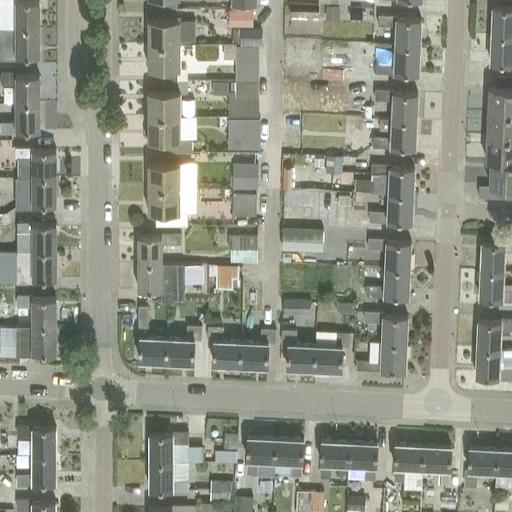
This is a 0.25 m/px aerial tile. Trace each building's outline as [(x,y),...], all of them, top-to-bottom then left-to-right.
[(16,27),(40,27),(40,0),(0,0),(1,9),(16,9),(16,27)] [(319,17),(319,5),(291,5),(290,16),(319,17)] [(339,19),(340,6),(327,5),(326,19),(339,19)] [(511,7),(493,6),(492,34),(511,34),(511,7)] [(148,44),(180,44),(180,39),(192,39),(192,20),(180,20),(180,19),(177,19),(177,8),(156,8),(156,19),(148,19),(148,44)] [(230,25),(253,25),(253,10),(230,10),(230,25)] [(363,10),(351,10),(350,19),(363,19),(363,10)] [(378,14),(378,24),(396,25),(396,43),(419,45),(420,17),(397,16),(397,14),(378,14)] [(40,55),(40,27),(0,27),(0,58),(17,58),(17,55),(40,55)] [(233,29),(233,42),(261,43),(262,31),(244,31),(244,29),(233,29)] [(511,34),(492,34),(491,62),(511,62),(511,34)] [(376,61),(376,72),(395,73),(395,71),(418,72),(419,45),(396,43),(395,62),(376,61)] [(148,44),(148,68),(156,68),(156,80),(177,80),(177,68),(180,69),(180,44),(148,44)] [(261,44),(237,44),(237,62),(260,62),(261,44)] [(1,71),(0,82),(16,82),(16,102),(40,102),(40,74),(17,74),(17,71),(1,71)] [(148,91),(148,115),(180,115),(180,91),(177,91),(177,80),(156,80),(156,91),(148,91)] [(259,97),(259,81),(236,81),(235,96),(259,97)] [(228,82),(213,82),(213,93),(228,94),(228,82)] [(488,110),(511,111),(511,86),(489,85),(488,110)] [(375,88),(374,98),(393,99),(392,117),(416,118),(417,91),(394,90),(394,89),(375,88)] [(1,121),(1,132),(18,132),(18,129),(40,129),(40,102),(16,102),(16,121),(1,121)] [(511,111),(488,110),(487,134),(511,135),(511,111)] [(180,137),(180,115),(148,115),(148,140),(156,140),(156,151),(177,151),(191,151),(191,137),(180,137)] [(372,135),(372,145),(391,146),(391,144),(415,145),(416,118),(392,117),(392,136),(372,135)] [(241,132),(242,118),(230,118),(230,131),(241,132)] [(511,135),(487,134),(485,160),(490,160),(511,160),(511,135)] [(18,176),(56,176),(56,149),(34,149),(34,146),(17,146),(17,157),(18,157),(18,176)] [(177,162),(177,151),(156,151),(156,162),(148,162),(148,187),(180,187),(180,162),(177,162)] [(342,155),(326,155),(326,172),(342,172),(342,155)] [(313,166),(324,166),(324,158),(313,158),(313,166)] [(511,160),(490,160),(489,185),(499,186),(498,197),(511,197),(511,160)] [(254,188),(255,162),(234,162),(233,188),(254,188)] [(412,193),(414,166),(390,165),(391,163),(371,162),(371,172),(373,172),(372,191),(389,192),(412,193)] [(292,166),(284,166),(284,187),(292,187),(292,166)] [(56,204),(56,176),(18,176),(33,177),(33,196),(17,196),(17,207),(35,207),(35,204),(56,204)] [(180,211),(180,187),(148,187),(148,212),(156,212),(156,223),(177,223),(177,224),(188,224),(188,211),(180,211)] [(254,215),(254,193),(232,192),(231,215),(254,215)] [(411,220),(412,193),(389,192),(388,211),(369,210),(369,220),(389,221),(389,219),(411,220)] [(339,194),(339,203),(350,203),(350,194),(339,194)] [(17,231),(17,250),(33,250),(55,250),(55,223),(34,223),(34,220),(17,220),(17,231)] [(322,228),(283,226),(282,247),(321,248),(322,228)] [(138,262),(161,262),(161,243),(180,243),(180,232),(162,232),(162,235),(138,235),(138,262)] [(258,248),(258,234),(230,234),(230,248),(258,248)] [(368,236),(367,246),(386,246),(386,265),(409,267),(410,240),(387,239),(387,237),(368,236)] [(482,241),(480,269),(503,270),(504,250),(511,250),(511,240),(504,240),(504,242),(482,241)] [(17,250),(17,281),(34,281),(34,278),(55,278),(55,250),(33,250),(17,250)] [(283,253),(283,262),(291,262),(291,253),(283,253)] [(184,262),(161,262),(138,262),(138,289),(161,289),(161,300),(184,299),(184,262)] [(237,265),(208,264),(208,275),(216,275),(216,288),(232,288),(232,278),(237,278),(237,265)] [(366,283),(365,294),(384,295),(384,294),(408,294),(409,267),(386,265),(385,284),(366,283)] [(480,269),(479,297),(502,298),(502,300),(511,300),(511,289),(502,289),(503,270),(480,269)] [(17,294),(17,325),(55,325),(55,296),(34,296),(34,294),(17,294)] [(311,314),(311,299),(284,298),(283,313),(311,314)] [(337,301),(337,311),(353,311),(353,301),(337,301)] [(138,305),(138,335),(140,335),(139,359),(165,360),(167,336),(147,336),(148,305),(138,305)] [(364,310),(364,321),(382,321),(382,341),(407,342),(408,315),(384,314),(384,311),(364,310)] [(478,320),(477,348),(499,348),(501,329),(511,329),(511,319),(501,319),(501,321),(478,320)] [(167,336),(165,360),(193,360),(194,337),(201,338),(201,325),(187,324),(186,337),(167,336)] [(17,325),(17,354),(34,354),(34,352),(55,352),(55,325),(17,325)] [(207,325),(206,339),(213,339),(213,362),(240,363),(240,340),(221,339),(221,325),(207,325)] [(240,340),(240,363),(267,364),(268,342),(274,342),(275,328),(260,328),(260,340),(240,340)] [(281,329),(281,343),(287,343),(287,366),(314,367),(314,344),(295,343),(295,329),(281,329)] [(314,344),(314,367),(341,368),(342,345),(348,345),(349,332),(334,331),(334,344),(314,344)] [(356,359),(356,369),(381,370),(381,368),(405,369),(407,342),(382,341),(381,360),(356,359)] [(477,348),(475,376),(497,377),(497,379),(511,379),(511,368),(498,368),(499,348),(477,348)] [(34,424),(17,424),(17,435),(32,435),(32,454),(55,454),(55,426),(34,426),(34,424)] [(189,461),(189,431),(173,431),(173,433),(150,433),(150,460),(173,461),(188,461),(189,461)] [(237,460),(238,432),(225,432),(224,449),(218,448),(217,459),(237,460)] [(247,435),(246,458),(248,458),(247,472),(256,472),(257,458),(274,459),(275,436),(247,435)] [(275,436),(274,459),(291,460),(291,473),(300,474),(300,460),(302,460),(303,438),(275,436)] [(321,439),(320,461),(321,461),(320,475),(330,475),(330,462),(347,463),(349,440),(321,439)] [(349,440),(347,463),(364,464),(364,477),(373,478),(374,464),(376,464),(377,442),(349,440)] [(395,442),(394,465),(395,465),(395,479),(404,480),(405,466),(422,467),(423,444),(395,442)] [(423,444),(422,467),(439,467),(439,481),(447,481),(448,468),(450,468),(451,445),(423,444)] [(465,469),(464,485),(476,485),(477,470),(496,471),(496,448),(469,446),(468,469),(465,469)] [(511,448),(496,448),(496,471),(511,471),(511,448)] [(32,473),(17,473),(17,484),(34,484),(34,482),(55,482),(55,454),(32,454),(32,473)] [(188,461),(173,461),(150,460),(150,488),(172,488),(172,490),(189,490),(189,480),(188,480),(188,461)] [(228,498),(228,481),(210,480),(209,498),(209,499),(227,500),(228,498)] [(308,511),(310,491),(297,490),(295,511),(308,511)] [(320,511),(322,492),(310,491),(308,511),(320,511)] [(251,511),(252,496),(240,496),(239,511),(251,511)] [(16,497),(16,508),(33,508),(32,511),(55,511),(55,500),(34,500),(34,497),(16,497)] [(348,499),(346,511),(369,511),(370,500),(348,499)] [(213,511),(214,503),(203,503),(203,511),(213,511)]
